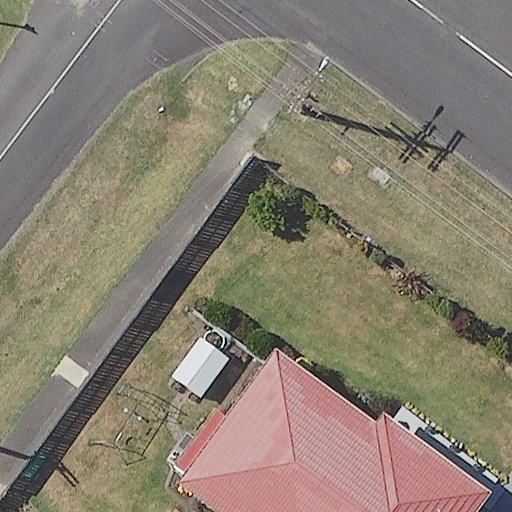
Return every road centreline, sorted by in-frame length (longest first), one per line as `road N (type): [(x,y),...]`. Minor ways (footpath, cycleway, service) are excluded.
road 1 (residential): [(0,165),(123,0)]
road 2 (tertiary): [(407,0),(511,78)]
